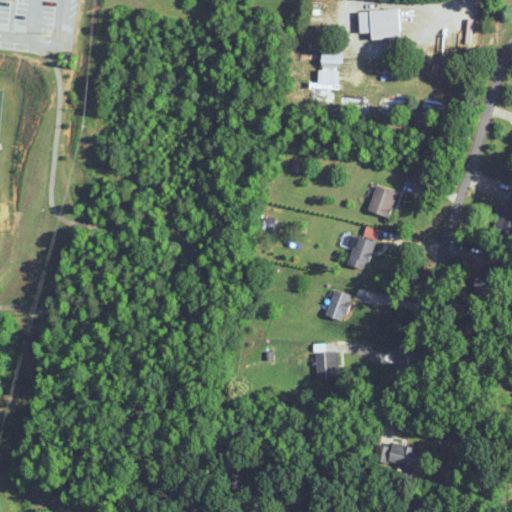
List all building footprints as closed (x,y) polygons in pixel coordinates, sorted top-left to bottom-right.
[(401,9),(360,11),(361,33),(373,33),(373,40),(402,38),(401,9)] [(345,42),(323,42),(323,68),(345,68),(345,42)] [(391,218),(399,193),(377,186),(369,211),(391,218)] [(349,263),(367,270),(377,241),(358,235),(349,263)] [(327,313),(344,320),(353,296),(336,289),(327,313)] [(339,377),(339,352),(317,352),(317,377),(339,377)] [(380,441),(376,461),(416,470),(421,450),(380,441)]
